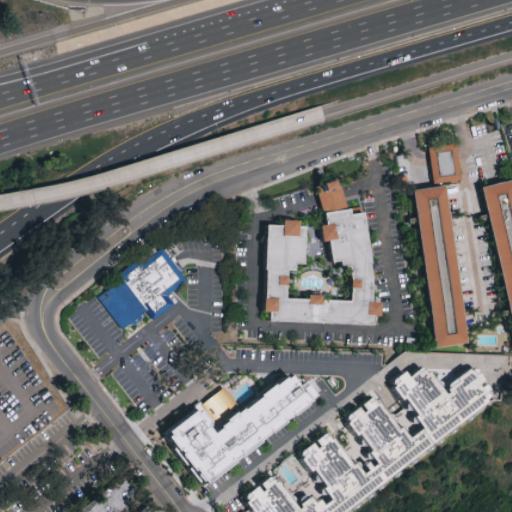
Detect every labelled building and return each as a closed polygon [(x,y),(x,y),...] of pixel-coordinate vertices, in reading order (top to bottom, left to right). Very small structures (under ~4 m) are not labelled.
[(429,144),(435,182),(459,178),(453,140),(429,144)] [(272,322),(376,321),(376,314),(383,314),(383,300),(373,300),(372,211),(362,211),(350,207),(339,176),(316,185),(324,207),(330,209),(320,239),(333,239),(333,259),(343,259),(344,263),(352,266),(353,296),(290,296),(289,269),(298,269),(298,262),(308,262),(307,224),(289,218),(286,218),(284,223),(267,223),(268,310),(272,310),(272,322)] [(511,178),(483,185),(511,313),(511,178)] [(467,342),(451,183),(418,187),(434,346),(467,342)] [(166,267),(181,284),(158,302),(166,311),(158,318),(144,328),(142,330),(141,328),(136,320),(127,328),(116,336),(109,328),(97,313),(89,304),(97,298),(112,287),(109,281),(128,267),(130,266),(131,267),(132,269),(135,267),(153,252),(157,256),(166,267)] [(345,511),(251,511),(240,496),(268,472),(294,506),(318,487),(291,453),(324,428),(355,467),(367,458),(337,420),(370,393),(405,437),(421,424),(387,381),(401,369),(405,375),(419,365),(424,372),(427,370),(444,392),(446,391),(444,384),(451,378),(459,372),(467,366),(479,367),(494,386),(495,391),(494,396),(345,511)] [(218,466),(201,478),(165,427),(222,386),(238,407),(288,370),(310,398),(218,466)] [(73,511),(108,483),(121,473),(136,489),(109,510),(106,511),(73,511)] [(127,511),(145,499),(155,511),(127,511)]
